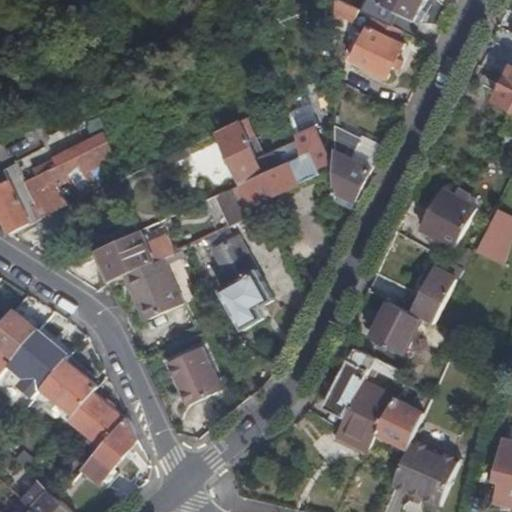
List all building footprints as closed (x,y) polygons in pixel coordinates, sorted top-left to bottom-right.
[(358,8),(340,0),(337,0),(337,14),(354,22),(360,9),(358,8)] [(357,0),(358,8),(360,9),(363,10),(367,0),(357,0)] [(367,0),(363,10),(377,17),(404,30),(418,37),(424,24),(418,21),(428,0),(367,0)] [(400,40),(404,30),(377,17),(372,27),(370,26),(354,62),(390,79),(407,43),(400,40)] [(511,69),(496,99),(511,106),(511,69)] [(308,100),(289,111),(299,129),(318,118),(308,100)] [(259,159),(242,121),(220,132),(244,183),(245,185),(282,167),(274,152),(259,159)] [(316,128),(298,136),(299,140),(303,158),(288,164),(282,167),(245,185),(254,205),(323,174),(320,167),(331,162),(316,128)] [(359,201),(383,152),(337,129),(337,191),(359,201)] [(281,148),(288,164),(303,158),(299,140),(281,148)] [(108,142),(58,166),(75,202),(99,190),(93,178),(119,165),(108,142)] [(159,142),(147,148),(155,163),(167,158),(159,142)] [(187,147),(183,150),(187,157),(191,155),(187,147)] [(509,181),(511,173),(511,161),(493,152),(484,169),(509,181)] [(0,173),(0,175),(20,166),(19,164),(0,173)] [(0,175),(0,208),(12,233),(36,221),(66,207),(75,202),(58,166),(27,181),(20,166),(0,175)] [(235,188),(244,209),(254,205),(245,185),(244,183),(235,188)] [(481,206),(445,187),(421,231),(433,237),(430,242),(445,250),(448,245),(458,250),(481,206)] [(229,225),(248,217),(244,209),(235,188),(208,200),(222,228),(229,225)] [(66,207),(36,221),(44,238),(73,224),(66,207)] [(491,258),(511,219),(511,214),(501,209),(479,251),(491,258)] [(222,228),(208,235),(214,247),(230,238),(235,236),(229,225),(222,228)] [(100,249),(114,279),(125,274),(155,260),(142,230),(100,249)] [(255,268),(235,236),(230,238),(214,247),(234,280),(223,287),(247,328),(267,315),(261,305),(266,303),(276,297),(258,268),(255,268)] [(193,242),(183,247),(189,261),(200,256),(193,242)] [(94,252),(108,282),(114,279),(100,249),(94,252)] [(442,256),(439,255),(434,266),(438,268),(415,314),(423,318),(436,324),(464,268),(442,256)] [(184,300),(163,256),(155,260),(125,274),(138,301),(142,299),(151,316),(184,300)] [(142,299),(138,301),(146,318),(151,316),(142,299)] [(391,302),(386,300),(368,336),(373,338),(391,302)] [(391,302),(373,338),(405,354),(406,352),(411,342),(423,318),(415,314),(391,302)] [(261,305),(267,315),(271,313),(266,303),(261,305)] [(40,331),(16,310),(0,329),(0,344),(17,359),(40,331)] [(71,357),(40,331),(17,359),(35,374),(23,388),(36,399),(40,395),(68,361),(71,357)] [(411,342),(406,352),(411,354),(416,344),(411,342)] [(192,404),(225,388),(205,346),(171,362),(192,404)] [(357,348),(327,407),(347,417),(368,376),(372,368),(396,380),(401,370),(357,348)] [(100,387),(68,361),(40,395),(47,401),(45,404),(46,408),(57,418),(62,417),(64,414),(72,420),(72,419),(96,391),(100,387)] [(371,450),(380,433),(398,399),(398,398),(370,384),(373,379),(368,376),(347,417),(341,429),(339,434),(371,450)] [(128,418),(127,417),(96,391),(72,419),(86,431),(105,446),(128,418)] [(380,433),(411,449),(426,413),(398,399),(380,433)] [(139,440),(128,418),(105,446),(100,451),(117,466),(139,440)] [(464,459),(416,439),(395,488),(444,509),(464,459)] [(500,501),(511,503),(511,441),(508,441),(498,479),(505,481),(500,501)] [(117,466),(100,451),(85,469),(102,484),(117,466)] [(73,511),(60,499),(40,480),(23,498),(35,510),(37,511),(73,511)]
